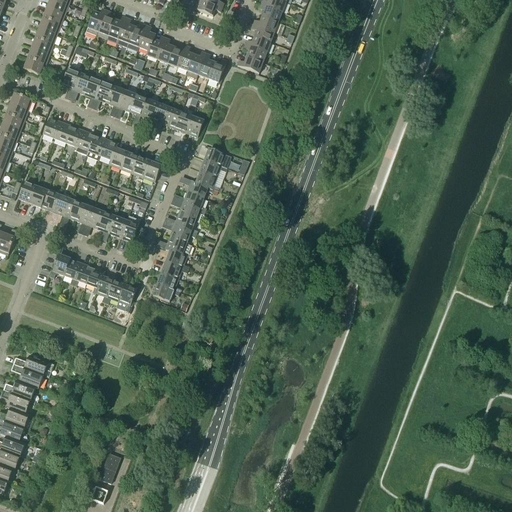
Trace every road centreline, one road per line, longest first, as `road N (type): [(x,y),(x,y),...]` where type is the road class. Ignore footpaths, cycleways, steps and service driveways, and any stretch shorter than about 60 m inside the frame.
road 1 (tertiary): [(187,511),(356,48)]
road 2 (residential): [(44,234),(141,272),(186,154),(0,84)]
road 3 (residential): [(254,0),(234,53),(115,0)]
road 4 (residential): [(0,349),(44,234)]
